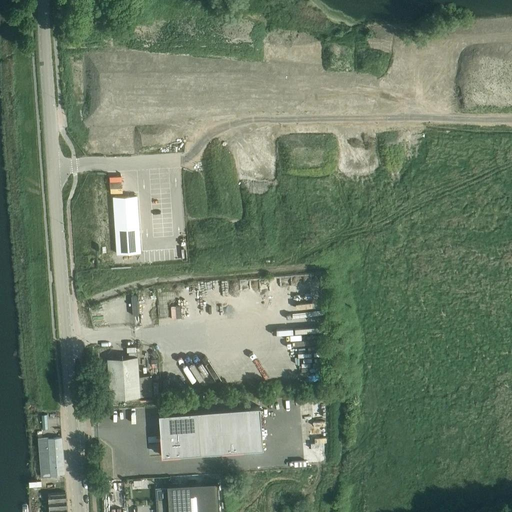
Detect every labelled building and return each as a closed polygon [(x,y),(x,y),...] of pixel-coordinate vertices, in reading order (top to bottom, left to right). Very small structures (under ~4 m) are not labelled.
[(136,195),(113,196),(117,255),(140,254),(136,195)] [(135,313),(140,312),(137,301),(132,302),(135,313)] [(140,395),(138,376),(137,355),(107,357),(110,397),(140,395)] [(138,376),(140,395),(147,395),(146,376),(138,376)] [(259,405),(158,412),(161,454),(263,447),(259,405)] [(106,444),(119,444),(119,434),(105,435),(106,444)] [(42,438),(37,438),(41,474),(45,474),(46,476),(50,476),(56,475),(56,473),(64,473),(61,436),(51,437),(47,438),(42,438)] [(107,449),(108,460),(120,460),(119,449),(107,449)] [(166,484),(167,488),(156,489),(157,511),(219,511),(217,481),(166,484)] [(66,511),(65,492),(47,493),(48,503),(48,511),(66,511)]
